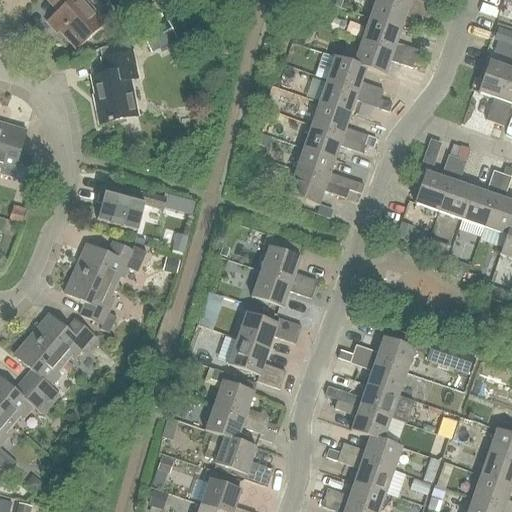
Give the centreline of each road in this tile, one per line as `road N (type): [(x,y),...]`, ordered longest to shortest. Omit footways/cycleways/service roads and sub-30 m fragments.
road 1 (unclassified): [(287,511),(297,482),(298,414),(353,249),(389,154),(440,81),(469,0)]
road 2 (residential): [(0,306),(22,287),(36,254),(56,158),(42,111),(11,67)]
